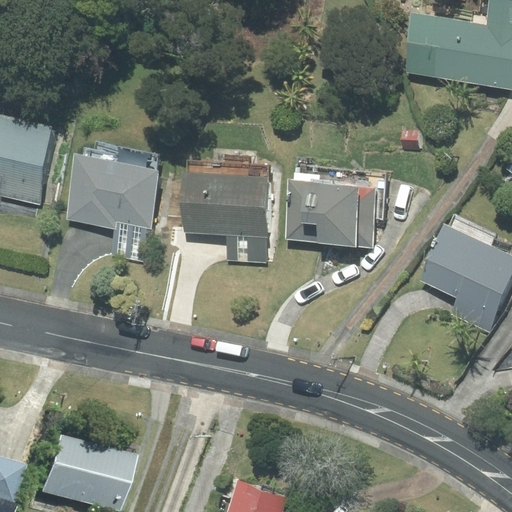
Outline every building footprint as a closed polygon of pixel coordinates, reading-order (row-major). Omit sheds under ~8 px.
[(511,0),(455,0),(453,19),(414,14),(405,72),(511,87),(511,0)] [(0,197),(40,205),(54,126),(0,115),(0,175),(4,177),(0,197)] [(114,224),(148,230),(159,169),(79,155),(68,216),(114,224)] [(184,173),(183,234),(227,235),(266,236),(268,166),(189,164),(188,173),(184,173)] [(385,186),(297,179),(292,240),(380,248),(385,186)] [(148,230),(114,224),(109,252),(142,257),(148,230)] [(511,256),(446,228),(423,279),(458,295),(497,312),(511,278),(511,256)] [(266,236),(227,235),(226,261),(266,262),(266,236)] [(488,331),(497,312),(458,295),(450,313),(488,331)] [(121,511),(137,455),(62,434),(45,490),(121,511)] [(0,502),(15,507),(27,465),(0,457),(0,502)] [(281,511),(287,496),(239,481),(228,511),(281,511)] [(0,511),(13,511),(15,507),(0,502),(0,511)]
